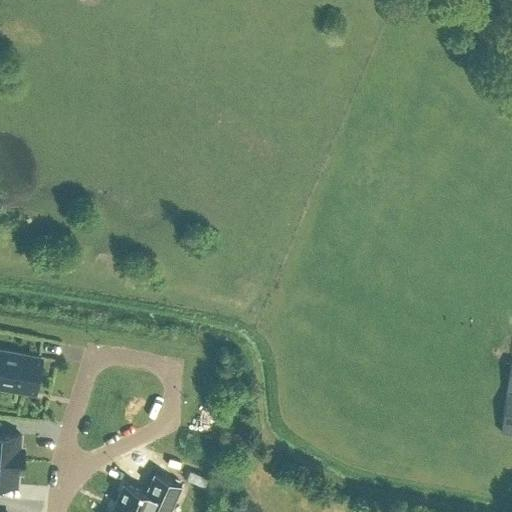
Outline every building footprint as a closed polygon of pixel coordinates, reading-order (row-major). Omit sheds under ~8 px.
[(0,349),(0,380),(15,383),(15,387),(34,391),(40,357),(0,349)] [(511,434),(511,360),(510,361),(501,433),(511,434)] [(0,457),(23,459),(23,446),(20,446),(21,434),(0,432),(0,457)] [(0,482),(17,484),(18,472),(22,472),(23,459),(0,457),(0,482)] [(124,482),(110,511),(168,511),(181,484),(155,472),(145,492),(124,482)]
